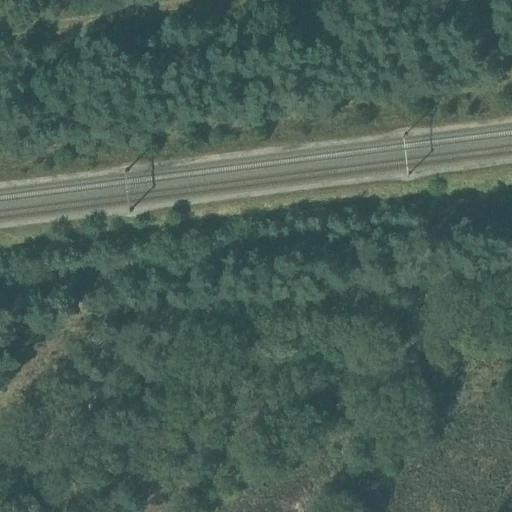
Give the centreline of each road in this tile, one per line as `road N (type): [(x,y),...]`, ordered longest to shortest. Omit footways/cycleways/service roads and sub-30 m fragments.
road 1 (track): [(511,212),(321,217),(0,256)]
road 2 (track): [(19,337),(511,278)]
road 3 (track): [(0,30),(229,0)]
